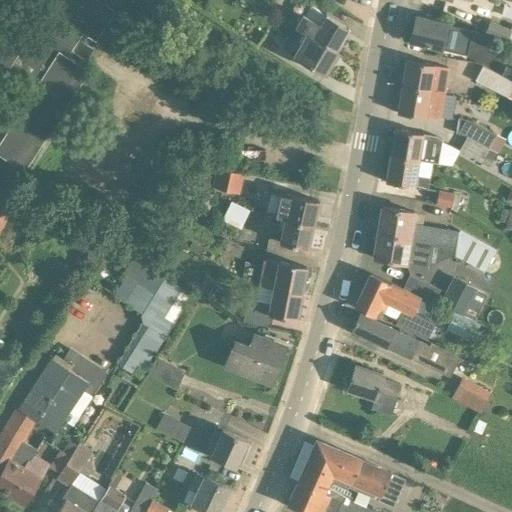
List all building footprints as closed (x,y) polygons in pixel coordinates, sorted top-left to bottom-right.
[(95,40),(113,10),(97,0),(50,0),(44,9),(60,19),(39,52),(21,41),(18,45),(0,33),(0,137),(2,139),(0,141),(0,156),(23,171),(87,71),(66,57),(82,32),(95,40)] [(303,16),(299,13),(291,25),(304,33),(337,53),(337,52),(335,51),(347,29),(310,6),(303,16)] [(473,30),(462,28),(448,24),(415,17),(409,42),(442,49),(466,55),(470,42),(473,30)] [(506,43),(511,32),(491,24),(487,36),(490,37),(506,43)] [(487,36),(473,30),(470,42),(488,46),(490,37),(487,36)] [(337,53),(304,33),(298,43),(291,41),(285,52),(324,75),(337,53)] [(443,93),(448,67),(406,60),(402,86),(443,93)] [(508,97),(511,88),(511,82),(483,67),(476,81),(508,97)] [(397,113),(438,120),(443,93),(402,86),(397,113)] [(488,149),(497,135),(473,122),(457,119),(455,134),(467,137),(488,149)] [(434,148),(436,136),(394,130),(390,155),(418,161),(421,145),(434,148)] [(488,167),(496,153),(488,149),(467,137),(459,151),(488,167)] [(427,189),(428,178),(421,177),(422,172),(417,171),(418,161),(390,155),(385,182),(427,189)] [(245,177),(216,171),(211,190),(240,197),(245,177)] [(211,186),(213,175),(200,173),(198,183),(211,186)] [(453,206),(455,195),(438,192),(436,203),(453,206)] [(0,234),(13,209),(12,209),(16,202),(0,193),(0,234)] [(312,225),(317,200),(288,194),(283,218),(312,225)] [(224,218),(242,225),(250,207),(232,199),(224,218)] [(457,233),(457,231),(412,224),(414,212),(382,207),(377,232),(432,242),(432,245),(454,249),(454,255),(483,271),(495,250),(459,230),(457,233)] [(510,225),(509,230),(511,230),(511,211),(504,209),(501,223),(510,225)] [(306,250),(312,225),(283,218),(277,243),(306,250)] [(428,267),(430,254),(432,245),(432,242),(377,232),(373,258),(414,265),(428,267)] [(139,378),(191,293),(134,260),(112,296),(141,314),(141,322),(114,363),(139,378)] [(300,293),(305,267),(277,261),(272,286),(300,293)] [(411,314),(420,295),(403,288),(390,282),(370,273),(354,306),(375,316),(379,308),(383,310),(386,304),(402,311),(394,330),(418,341),(426,345),(435,325),(411,314)] [(403,288),(420,295),(438,304),(462,316),(463,315),(472,320),(486,295),(476,290),(477,289),(452,276),(444,292),(409,276),(403,288)] [(232,315),(241,303),(215,284),(206,295),(232,315)] [(295,320),(300,293),(272,286),(269,302),(256,300),(256,301),(247,299),(243,320),(266,326),(268,315),(295,320)] [(394,330),(359,312),(350,330),(410,358),(423,365),(423,364),(435,370),(437,367),(450,374),(458,357),(440,348),(438,350),(431,347),(426,345),(418,341),(418,342),(394,330)] [(285,346),(252,334),(247,344),(233,338),(222,365),(270,384),(285,346)] [(0,405),(3,401),(26,364),(6,352),(0,361),(0,405)] [(79,354),(75,359),(66,353),(58,362),(50,357),(16,407),(17,407),(0,434),(0,490),(23,505),(48,463),(33,454),(36,450),(22,442),(36,419),(54,432),(82,390),(90,396),(106,372),(79,354)] [(174,390),(184,371),(157,357),(147,376),(174,390)] [(390,415),(395,401),(400,385),(382,379),(384,375),(354,366),(346,390),(374,399),(371,408),(390,415)] [(480,414),(487,401),(490,393),(461,377),(451,399),(480,414)] [(183,440),(190,425),(165,412),(158,427),(183,440)] [(234,468),(247,439),(217,426),(204,453),(234,468)] [(314,443),(305,463),(296,486),(357,511),(376,511),(366,507),(365,508),(350,501),(351,497),(348,495),(349,492),(346,490),(347,488),(349,482),(359,459),(319,442),(314,443)] [(68,487),(70,484),(91,451),(79,443),(55,479),(68,487)] [(59,448),(50,466),(58,470),(68,452),(59,448)] [(390,473),(359,459),(349,482),(347,488),(391,506),(404,479),(390,473)] [(120,477),(114,475),(99,500),(116,510),(126,495),(114,488),(120,477)] [(210,511),(217,511),(228,488),(203,475),(195,489),(188,485),(182,497),(210,511)] [(97,500),(70,484),(68,487),(62,497),(65,499),(57,511),(90,511),(94,506),(97,500)] [(357,511),(296,486),(288,504),(305,511),(357,511)] [(128,511),(145,511),(152,501),(139,493),(128,511)] [(172,511),(152,501),(145,511),(172,511)]
